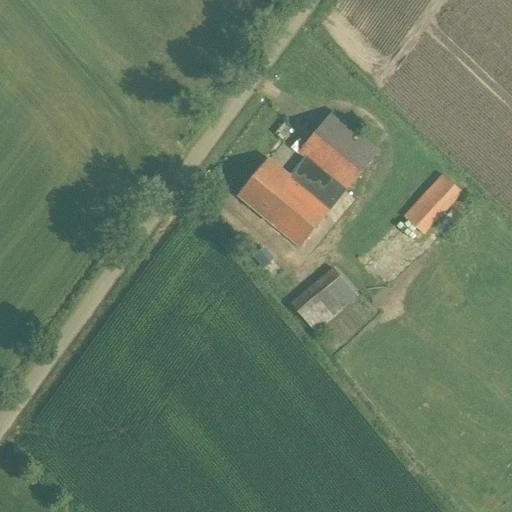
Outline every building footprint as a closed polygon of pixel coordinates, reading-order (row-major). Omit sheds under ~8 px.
[(298,154),(303,159),(347,191),(348,191),(381,151),(333,112),(298,154)] [(329,211),(289,175),(269,159),(239,197),(300,247),(329,211)] [(303,159),(289,175),(329,211),(347,191),(303,159)] [(404,217),(424,235),(462,194),(442,175),(404,217)] [(292,304),(316,333),(357,298),(333,270),(292,304)]
